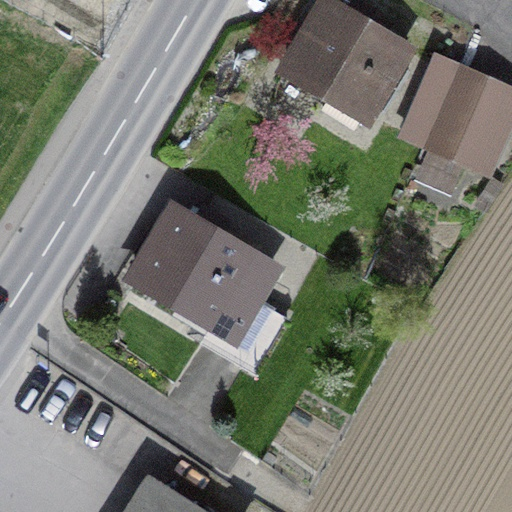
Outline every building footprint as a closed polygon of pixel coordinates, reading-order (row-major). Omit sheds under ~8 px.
[(409,46),(333,0),(309,0),(271,62),(364,119),(409,46)] [(400,142),(424,151),(457,67),(432,58),(400,142)] [(511,87),(457,67),(424,151),(489,176),(511,116),(511,87)] [(234,348),(279,266),(169,206),(124,287),(234,348)] [(198,511),(145,479),(124,511),(198,511)]
